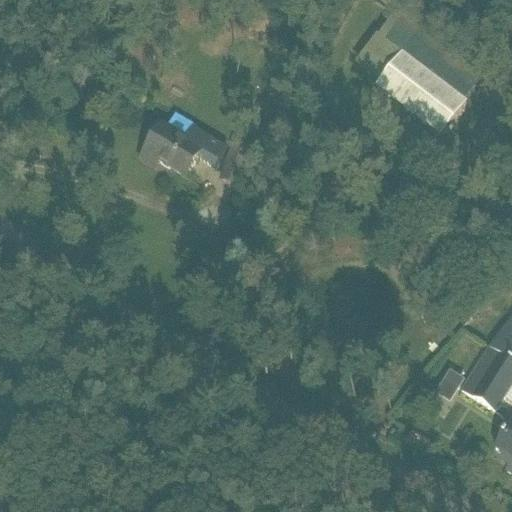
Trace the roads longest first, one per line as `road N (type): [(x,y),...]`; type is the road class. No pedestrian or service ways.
road 1 (unclassified): [(471,511),(227,376),(0,232)]
road 2 (track): [(80,511),(227,376)]
